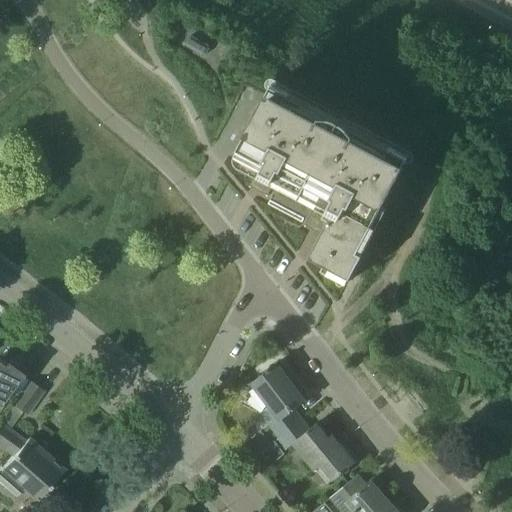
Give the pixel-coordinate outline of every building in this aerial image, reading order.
[(207,54),(210,49),(210,48),(209,44),(193,36),(189,37),(186,42),(187,46),(203,55),(207,54)] [(272,83),(234,155),(232,159),(232,161),(233,162),(233,164),(234,165),(235,167),(236,168),(238,169),(254,178),(248,188),(267,198),(272,187),(313,209),(304,227),(321,236),(311,255),(323,262),(320,267),(348,282),(363,253),(358,251),(409,156),(272,83)] [(0,358),(0,405),(23,374),(21,372),(22,366),(14,361),(9,363),(7,362),(6,363),(0,358)] [(253,460),(280,439),(303,419),(295,409),(307,400),(278,364),(273,368),(272,367),(267,371),(268,371),(254,383),(272,407),(267,411),(275,422),(242,448),(253,460)] [(31,380),(13,405),(27,415),(45,390),(31,380)] [(311,429),(303,419),(280,439),(288,450),(295,444),(316,471),(323,465),(335,480),(357,462),(334,433),(333,434),(322,420),(311,429)] [(0,423),(0,422),(0,445),(13,455),(0,469),(0,475),(19,492),(24,486),(48,507),(63,490),(54,481),(65,470),(29,437),(26,440),(0,423)] [(404,511),(399,506),(397,508),(372,480),(368,484),(359,474),(331,498),(343,511),(404,511)] [(314,511),(334,511),(326,502),(314,511)]
